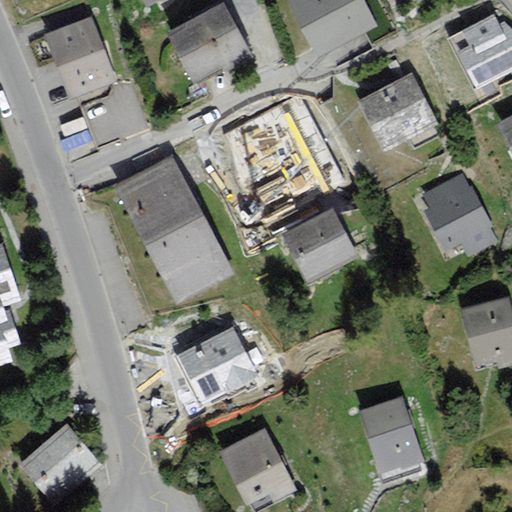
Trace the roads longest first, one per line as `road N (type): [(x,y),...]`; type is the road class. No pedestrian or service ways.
road 1 (residential): [(52,185),(293,74),(401,41)]
road 2 (residential): [(52,185),(81,274),(133,511)]
road 3 (residential): [(0,52),(52,185)]
